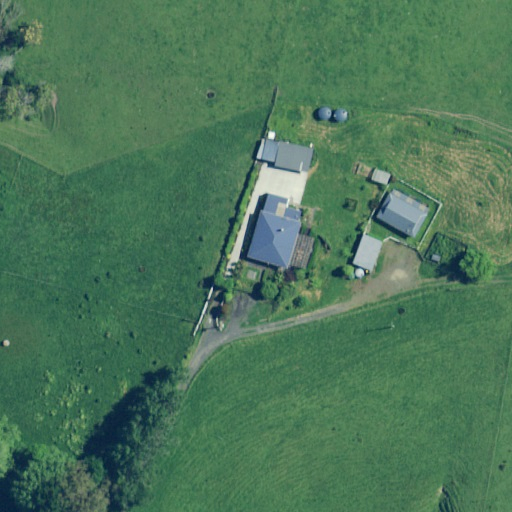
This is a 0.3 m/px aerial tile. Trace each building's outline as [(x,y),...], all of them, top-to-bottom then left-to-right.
[(345,111),(335,109),(332,119),(343,122),(345,111)] [(475,138),(464,131),(459,139),(470,146),(475,138)] [(311,149),(261,137),(256,157),(274,161),(273,164),(306,172),(311,149)] [(425,211),(389,191),(375,217),(411,236),(425,211)] [(287,199),(267,193),(262,210),(259,209),(245,256),(268,263),(261,286),(278,291),(295,234),(294,234),(301,211),(285,206),(287,199)] [(381,242),(363,235),(351,263),(369,270),(381,242)]
